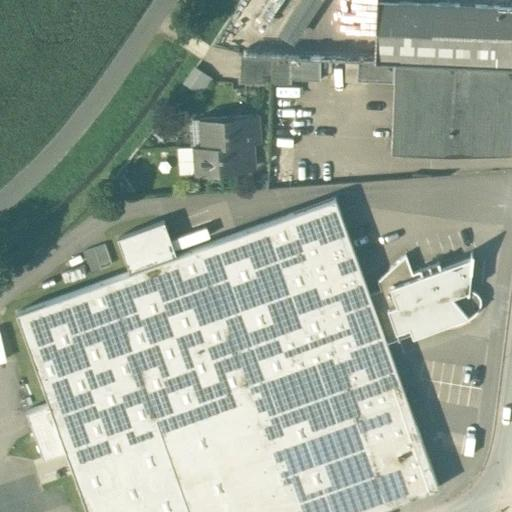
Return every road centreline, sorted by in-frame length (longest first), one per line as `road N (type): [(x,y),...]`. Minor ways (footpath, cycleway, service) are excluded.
road 1 (unclassified): [(0,201),(83,117),(165,0)]
road 2 (residential): [(511,394),(499,478),(466,511)]
